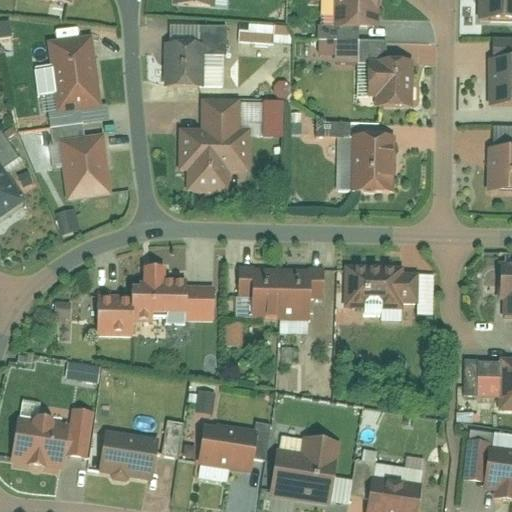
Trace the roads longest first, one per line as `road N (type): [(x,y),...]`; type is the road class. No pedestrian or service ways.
road 1 (residential): [(151,225),(443,236)]
road 2 (residential): [(442,0),(443,236)]
road 3 (residential): [(125,0),(151,225)]
road 4 (residential): [(19,296),(94,246),(151,225)]
